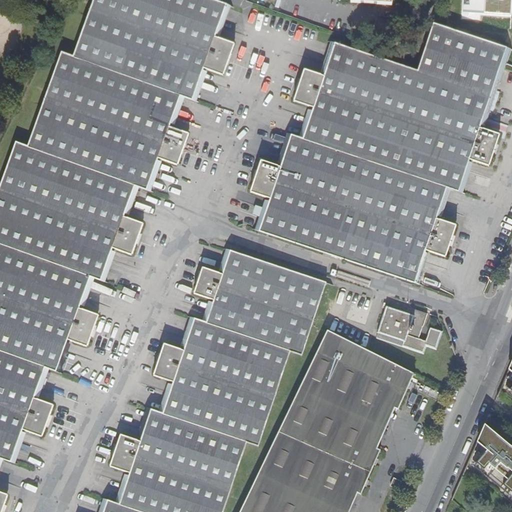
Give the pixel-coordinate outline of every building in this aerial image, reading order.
[(93,0),(73,55),(180,97),(181,95),(193,99),(204,68),(221,73),(232,45),(215,38),(227,5),(214,0),(93,0)] [(461,0),(461,15),(510,18),(511,0),(461,0)] [(510,46),(511,39),(511,30),(487,22),(482,37),(510,46)] [(435,24),(434,23),(417,72),(336,45),(324,78),(306,72),(297,102),(314,108),(303,139),(292,136),(281,169),(263,164),(254,193),(271,198),(260,232),(416,283),(428,249),(444,254),(454,225),(438,220),(448,188),(459,191),(470,158),(487,164),(496,135),(480,129),(505,49),(435,24)] [(73,55),(62,51),(28,146),(15,142),(0,185),(0,455),(10,459),(22,428),(38,435),(49,405),(32,399),(44,366),(55,370),(67,339),(84,345),(95,315),(78,308),(89,276),(100,280),(112,247),(129,253),(140,223),(123,216),(134,184),(146,189),(158,158),(175,164),(186,134),(169,128),(180,97),(73,55)] [(233,252),(232,255),(326,285),(326,283),(233,252)] [(303,355),(326,285),(232,255),(224,276),(206,270),(198,294),(216,300),(207,323),(195,320),(184,352),(167,347),(157,375),(174,380),(163,413),(151,410),(140,442),(122,437),(113,466),(130,472),(119,504),(108,501),(104,511),(222,511),(246,442),(258,446),(291,352),(303,355)] [(374,333),(401,342),(400,347),(422,354),(425,347),(435,350),(442,330),(429,326),(424,341),(417,338),(426,314),(410,309),(409,313),(383,305),(374,333)] [(332,511),(343,488),(356,493),(359,494),(360,491),(362,486),(362,485),(361,485),(363,482),(364,479),(365,480),(367,476),(372,464),(371,463),(373,458),(375,458),(379,450),(375,449),(363,443),(381,402),(393,407),(397,408),(406,388),(405,387),(407,381),(408,382),(412,372),(327,330),(239,511),(332,511)] [(375,449),(393,407),(381,402),(363,443),(375,449)] [(484,427),(483,425),(475,442),(476,444),(485,451),(484,453),(474,463),(511,494),(511,449),(507,446),(484,427)] [(31,474),(32,467),(4,461),(2,468),(31,474)] [(397,487),(399,482),(400,480),(392,477),(389,486),(396,489),(397,487)] [(347,511),(356,493),(343,488),(332,511),(347,511)]
